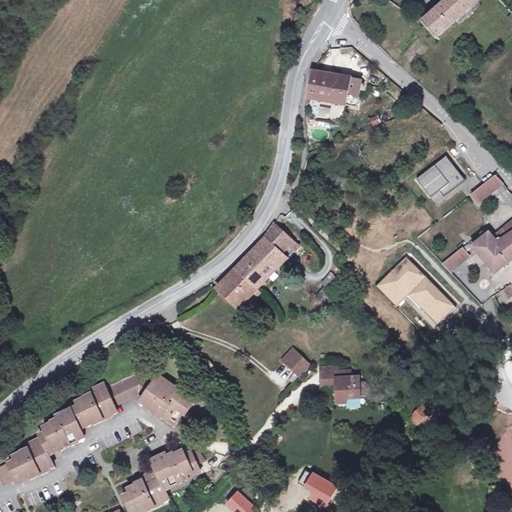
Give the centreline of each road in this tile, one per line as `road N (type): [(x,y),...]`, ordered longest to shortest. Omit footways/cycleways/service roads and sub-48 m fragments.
road 1 (tertiary): [(330,12),(298,67),(277,184),(246,238),(0,413)]
road 2 (residential): [(0,498),(58,474),(79,447),(139,414),(184,438),(228,450),(254,447),(293,395),(269,373)]
road 3 (unclassified): [(511,182),(330,12)]
